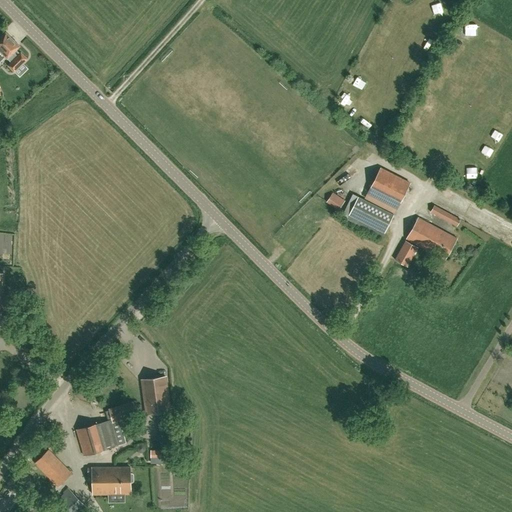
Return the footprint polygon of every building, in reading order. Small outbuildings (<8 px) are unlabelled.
[(0,50),(7,58),(9,56),(13,60),(8,65),(14,72),(27,59),(21,52),(19,54),(16,50),(19,46),(7,34),(5,34),(1,38),(0,37),(0,50)] [(362,88),(364,82),(356,79),(354,85),(362,88)] [(346,94),(341,101),(349,107),(354,99),(346,94)] [(371,188),(400,203),(410,183),(381,168),(371,188)] [(327,202),(339,210),(344,201),(333,193),(327,202)] [(357,198),(349,216),(385,233),(394,215),(357,198)] [(430,213),(457,227),(461,220),(434,205),(430,213)] [(456,238),(418,218),(407,239),(445,259),(456,238)] [(407,266),(418,247),(406,240),(395,259),(407,266)] [(118,349),(111,356),(116,362),(123,355),(118,349)] [(142,380),(146,414),(170,411),(165,377),(142,380)] [(0,402),(7,405),(10,397),(0,393),(0,402)] [(110,420),(113,419),(113,421),(119,419),(136,415),(133,403),(110,410),(106,411),(109,421),(110,420)] [(117,446),(110,420),(77,430),(84,456),(117,446)] [(155,466),(167,465),(167,449),(150,449),(150,458),(154,458),(155,466)] [(35,463),(58,486),(72,473),(49,450),(35,463)] [(132,473),(131,473),(131,467),(93,468),(93,494),(131,494),(131,482),(133,482),(134,481),(134,475),(132,473)] [(83,511),(88,508),(69,489),(46,511),(83,511)]
